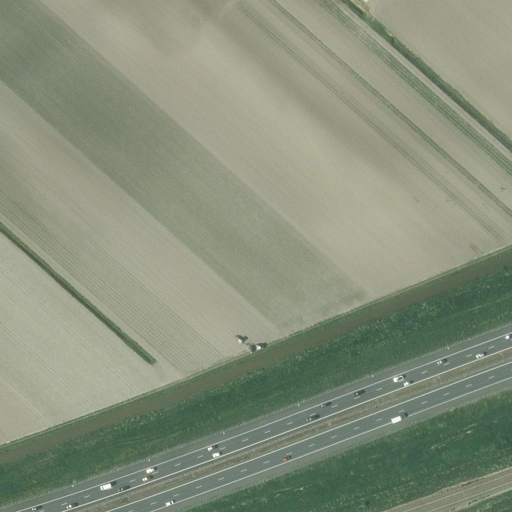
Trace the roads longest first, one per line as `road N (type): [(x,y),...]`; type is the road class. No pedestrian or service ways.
road 1 (motorway): [(511,339),(38,511)]
road 2 (motorway): [(128,511),(511,369)]
road 3 (track): [(511,461),(367,511)]
